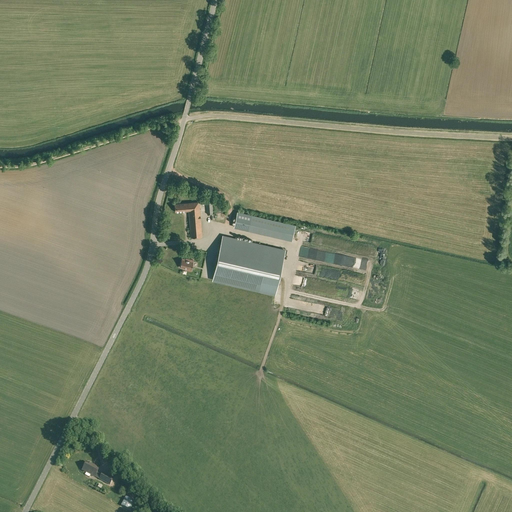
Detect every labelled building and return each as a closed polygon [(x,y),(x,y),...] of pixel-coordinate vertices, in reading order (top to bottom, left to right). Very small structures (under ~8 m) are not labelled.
[(188,211),(191,237),(202,236),(199,202),(174,204),(175,212),(188,211)] [(234,226),(292,239),(295,225),(237,212),(234,226)] [(222,236),(212,280),(275,294),(285,250),(222,236)] [(193,260),(188,259),(188,260),(182,258),(180,267),(186,268),(186,269),(191,271),(193,260)] [(293,281),(293,284),(307,285),(308,277),(297,276),(296,281),(293,281)] [(99,479),(110,485),(113,479),(102,473),(98,471),(99,468),(92,464),(92,465),(86,462),(82,470),(94,477),(95,477),(99,479)] [(121,505),(131,511),(135,502),(126,497),(121,505)]
